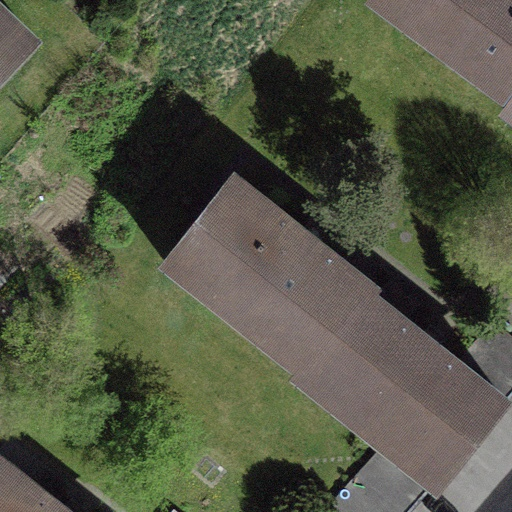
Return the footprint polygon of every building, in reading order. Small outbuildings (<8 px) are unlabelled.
[(511,0),(371,0),(511,105),(511,0)] [(0,84),(36,47),(0,12),(0,84)] [(305,373),(369,294),(373,289),(235,179),(167,264),(305,373)] [(369,294),(305,373),(300,378),(383,444),(322,511),(403,511),(432,481),(437,487),(506,401),(511,393),(511,335),(493,321),(456,363),(369,294)] [(0,511),(66,511),(0,459),(0,511)]
